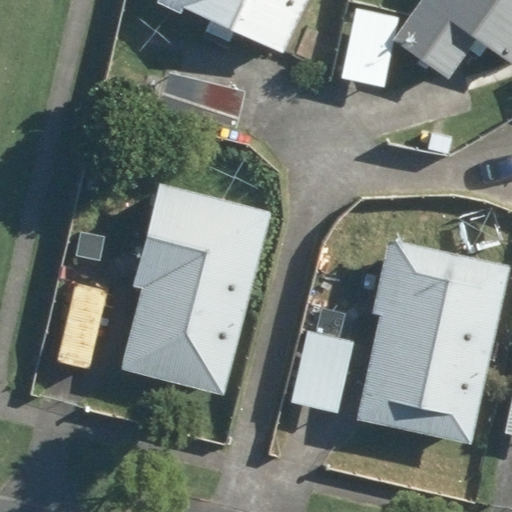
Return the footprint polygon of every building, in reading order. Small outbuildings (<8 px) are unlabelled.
[(157,0),(157,2),(284,50),(303,0),(157,0)] [(511,56),(511,0),(410,0),(382,41),(438,80),(467,39),(506,66),(511,56)] [(385,11),(351,6),(340,89),(373,94),(385,11)] [(258,215),(145,184),(117,286),(130,289),(109,366),(209,393),(258,215)] [(463,446),(497,266),(380,244),(346,424),(463,446)] [(104,263),(65,253),(44,340),(83,350),(104,263)] [(347,333),(306,326),(293,398),(334,405),(347,333)] [(511,355),(498,439),(511,440),(511,355)]
